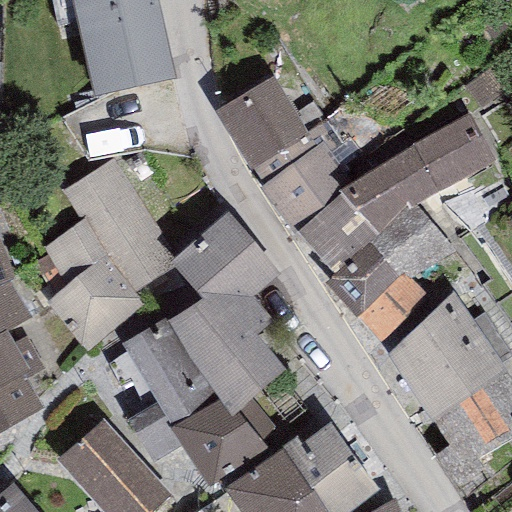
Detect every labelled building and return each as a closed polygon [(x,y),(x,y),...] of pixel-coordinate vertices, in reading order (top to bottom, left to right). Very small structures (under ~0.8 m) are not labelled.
[(154,0),(68,0),(92,106),(173,88),(154,0)] [(504,93),(487,73),(460,95),(478,116),(504,93)] [(272,86),(213,122),(248,179),(307,143),(272,86)] [(352,194),(339,203),(374,248),(398,223),(417,213),(495,169),(469,121),(408,156),(352,194)] [(321,148),(258,194),(293,240),(297,239),(339,203),(352,194),(321,148)] [(63,197),(83,226),(43,254),(67,293),(48,310),(85,361),(142,311),(132,299),(170,275),(179,267),(114,164),(63,197)] [(332,284),(374,248),(339,203),(297,239),(332,284)] [(374,248),(332,284),(323,294),(354,328),(360,324),(382,348),(424,305),(412,288),(452,259),(417,213),(398,223),(374,248)] [(280,283),(228,222),(179,267),(170,275),(202,313),(252,307),(280,283)] [(0,292),(8,288),(13,286),(0,246),(0,292)] [(8,288),(0,292),(0,341),(19,331),(31,324),(8,288)] [(453,301),(386,366),(433,434),(506,383),(453,301)] [(271,331),(252,307),(202,313),(172,332),(168,325),(122,354),(155,412),(126,428),(152,470),(178,454),(170,438),(218,410),(231,427),(237,422),(284,382),(257,347),(271,331)] [(19,331),(0,341),(0,438),(43,413),(26,383),(44,373),(19,331)] [(511,390),(506,383),(433,434),(449,453),(434,464),(457,497),(484,478),(477,469),(511,444),(511,390)] [(237,422),(231,427),(218,410),(170,438),(178,454),(208,496),(269,460),(237,422)] [(105,426),(56,469),(94,511),(160,511),(172,502),(105,426)] [(297,446),(280,458),(319,511),(361,511),(379,499),(330,431),(301,452),(297,446)] [(319,511),(280,458),(223,499),(232,511),(319,511)] [(0,511),(31,511),(13,490),(0,500),(0,511)] [(203,511),(232,511),(223,499),(203,511)]
